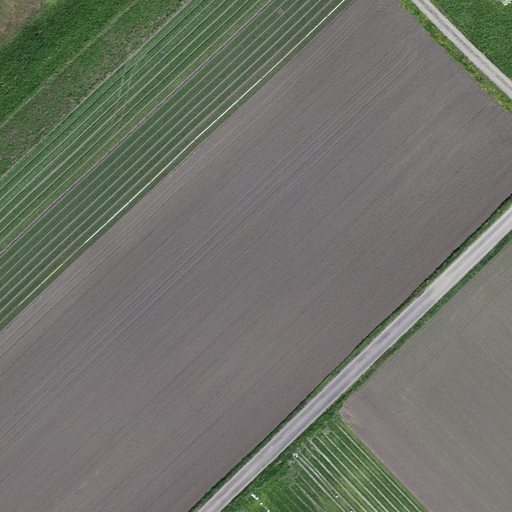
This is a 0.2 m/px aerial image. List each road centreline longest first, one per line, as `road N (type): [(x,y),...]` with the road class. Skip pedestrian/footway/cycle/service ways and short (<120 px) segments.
road 1 (unclassified): [(511,219),(208,511)]
road 2 (track): [(417,0),(511,97)]
